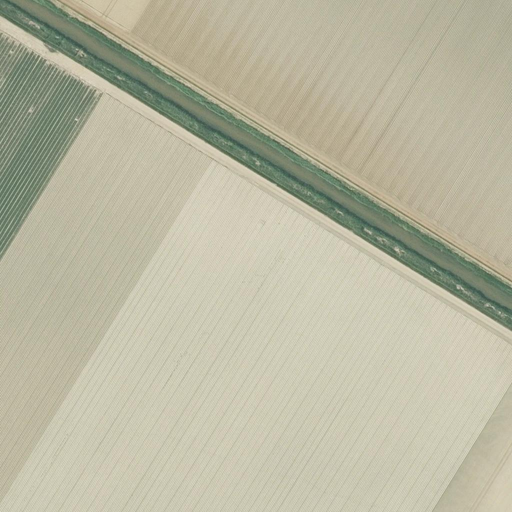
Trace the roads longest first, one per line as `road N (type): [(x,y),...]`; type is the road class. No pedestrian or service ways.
road 1 (track): [(511,337),(0,19)]
road 2 (track): [(511,276),(65,0)]
